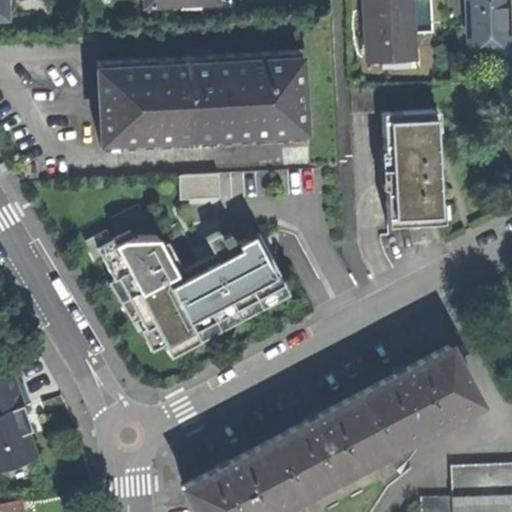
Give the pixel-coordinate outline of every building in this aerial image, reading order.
[(410,53),(407,0),(365,0),(368,59),(393,58),(393,53),(410,53)] [(465,0),(468,53),(505,52),(504,33),(508,33),(506,0),(465,0)] [(101,146),(301,137),(297,49),(95,58),(97,103),(101,146)] [(413,85),(350,89),(351,114),(380,112),(385,225),(422,223),(438,222),(437,172),(442,172),(442,161),(436,161),(434,110),(413,111),(413,85)] [(219,196),(218,173),(178,175),(178,178),(179,198),(219,196)] [(94,260),(102,256),(97,246),(110,239),(105,228),(83,240),(94,260)] [(110,239),(97,246),(102,256),(114,278),(118,276),(139,317),(145,329),(154,325),(164,343),(170,355),(199,341),(194,330),(283,284),(257,232),(237,242),(235,239),(232,240),(228,232),(224,234),(220,236),(218,231),(205,237),(213,253),(216,260),(178,279),(160,244),(154,234),(131,235),(129,230),(110,239)] [(167,241),(160,244),(178,279),(216,260),(213,253),(182,270),(167,241)] [(130,323),(139,317),(118,276),(114,278),(107,281),(130,323)] [(288,293),(283,284),(194,330),(199,341),(288,293)] [(153,350),(164,343),(154,325),(145,329),(142,331),(153,350)] [(432,423),(477,400),(448,345),(396,372),(360,391),(389,446),(415,433),(420,442),(437,433),(432,423)] [(21,371),(18,372),(29,402),(32,401),(21,371)] [(0,412),(22,405),(29,402),(18,372),(0,378),(0,412)] [(343,470),(389,446),(360,391),(314,415),(271,437),(301,494),(326,480),(331,490),(349,481),(343,470)] [(26,415),(22,405),(0,412),(0,467),(35,455),(26,431),(21,417),(26,415)] [(29,422),(26,415),(21,417),(26,431),(31,429),(29,422)] [(265,511),(301,494),(271,437),(230,459),(182,484),(196,511),(265,511)] [(511,462),(450,465),(451,496),(511,493),(511,462)] [(511,511),(511,493),(451,496),(421,497),(421,511),(511,511)] [(0,501),(0,511),(19,511),(18,500),(0,501)]
